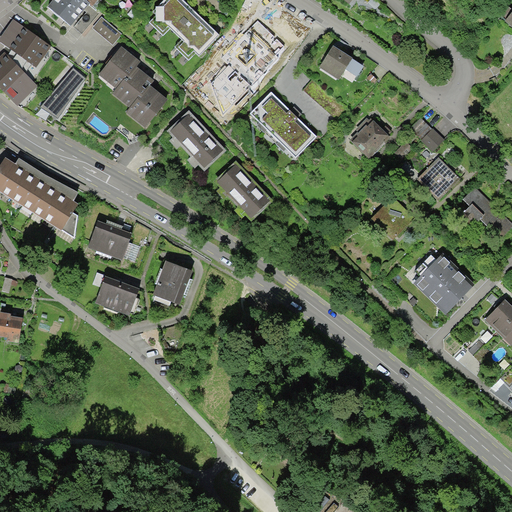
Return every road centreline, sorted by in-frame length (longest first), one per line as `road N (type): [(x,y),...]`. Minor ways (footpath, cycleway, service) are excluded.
road 1 (secondary): [(0,114),(286,289),(511,473)]
road 2 (residential): [(228,455),(165,378),(11,254),(0,229)]
road 3 (track): [(0,445),(89,441),(211,474)]
road 4 (residential): [(444,105),(293,0)]
road 5 (track): [(288,511),(228,455),(211,474),(227,511)]
road 6 (residential): [(385,0),(464,71),(444,105)]
